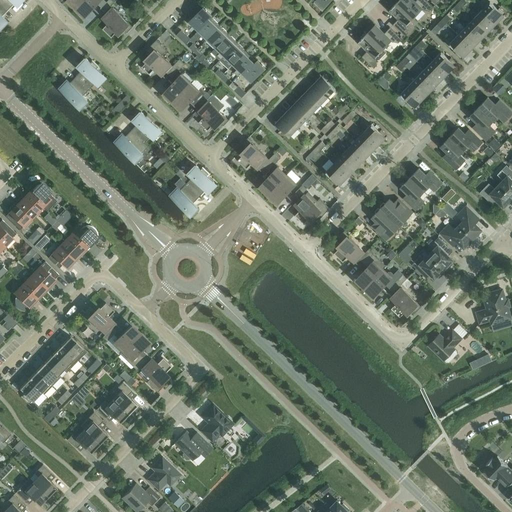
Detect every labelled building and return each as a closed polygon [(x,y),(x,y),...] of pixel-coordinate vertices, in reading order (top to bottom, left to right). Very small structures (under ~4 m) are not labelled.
[(0,0),(0,2),(7,10),(14,3),(14,4),(17,0),(0,0)] [(100,0),(83,0),(78,5),(87,14),(100,0)] [(114,3),(111,0),(108,0),(100,8),(105,13),(114,3)] [(413,17),(395,0),(394,0),(397,2),(389,10),(398,19),(393,25),(405,36),(408,33),(406,25),(413,17)] [(395,0),(413,17),(421,9),(429,11),(432,8),(424,0),(416,0),(415,2),(412,0),(395,0)] [(482,11),(495,24),(505,13),(500,7),(497,9),(490,2),(482,11)] [(462,7),(458,3),(453,8),(457,12),(462,7)] [(199,30),(211,17),(209,15),(211,14),(203,7),(189,21),(199,30)] [(127,33),(132,27),(113,8),(103,18),(108,23),(102,29),(111,37),(121,27),(127,33)] [(495,24),(482,11),(474,19),(487,32),(495,24)] [(447,14),(442,19),(446,23),(451,18),(447,14)] [(211,17),(199,30),(207,39),(220,26),(211,17)] [(446,23),(442,19),(437,24),(441,28),(446,23)] [(487,32),(474,19),(466,27),(479,40),(487,32)] [(364,31),(382,49),(390,41),(398,43),(401,39),(389,28),(384,33),(373,23),(365,31),(364,31)] [(220,26),(207,39),(216,47),(229,34),(220,26)] [(479,40),(466,27),(458,35),(471,48),(479,40)] [(186,44),(190,39),(181,30),(176,35),(186,44)] [(382,49),(364,31),(366,34),(358,42),(367,51),(362,56),(374,68),(377,65),(375,57),(382,49)] [(237,42),(229,34),(216,47),(220,52),(217,55),(221,59),(224,55),(237,42)] [(471,48),(458,35),(450,44),(457,51),(455,53),(461,59),(471,48)] [(157,39),(146,51),(151,56),(141,67),(150,75),(156,70),(161,74),(171,64),(162,56),(167,50),(156,40),(158,39),(157,39)] [(422,40),(417,45),(421,49),(426,44),(422,40)] [(246,51),(237,42),(224,55),(233,64),(246,51)] [(194,52),(197,49),(192,44),(189,48),(194,52)] [(421,49),(417,45),(412,50),(416,54),(420,57),(424,53),(421,49)] [(197,49),(194,52),(199,57),(203,54),(197,49)] [(246,51),(233,64),(238,68),(234,72),(238,76),(242,72),(254,59),(246,51)] [(441,52),(433,61),(446,74),(457,63),(451,58),(449,60),(441,52)] [(401,62),(405,66),(410,61),(406,57),(401,62)] [(76,76),(89,89),(96,83),(103,76),(96,69),(98,67),(92,61),(90,63),(85,58),(78,66),(82,70),(76,76)] [(171,78),(184,64),(179,59),(166,73),(171,78)] [(204,59),(201,63),(206,68),(209,64),(204,59)] [(254,59),(242,72),(251,81),(265,67),(258,60),(256,61),(254,59)] [(433,61),(425,69),(438,82),(446,74),(433,61)] [(405,66),(401,62),(396,67),(400,71),(405,66)] [(220,77),(223,74),(218,69),(215,73),(220,77)] [(438,82),(425,69),(417,77),(430,90),(438,82)] [(392,75),(387,71),(382,76),(387,80),(392,75)] [(174,99),(190,83),(181,74),(166,90),(174,99)] [(223,74),(220,77),(225,82),(228,79),(223,74)] [(324,74),(314,84),(328,97),(335,89),(328,82),(330,79),(324,74)] [(69,82),(62,90),(67,95),(66,96),(72,103),(74,101),(80,107),(87,100),(83,96),(89,89),(76,76),(70,83),(69,82)] [(430,90),(417,77),(409,85),(422,98),(430,90)] [(232,82),(228,86),(233,91),(237,87),(232,82)] [(199,91),(190,83),(174,99),(183,107),(192,98),(201,106),(210,96),(206,92),(202,88),(199,91)] [(314,84),(307,91),(320,105),(328,97),(314,84)] [(422,98),(409,85),(401,94),(408,101),(406,103),(412,109),(422,98)] [(247,89),(239,94),(247,105),(254,100),(247,89)] [(307,91),(299,100),(312,113),(320,105),(307,91)] [(120,102),(125,107),(133,99),(128,94),(120,102)] [(222,106),(225,109),(233,100),(229,97),(222,106)] [(479,107),(493,121),(498,116),(504,122),(511,113),(511,112),(499,100),(495,104),(487,97),(479,107)] [(299,100),(291,107),(305,120),(312,113),(299,100)] [(223,126),(229,120),(209,101),(199,111),(204,116),(198,122),(207,131),(217,120),(223,126)] [(120,102),(112,110),(117,115),(125,107),(120,102)] [(345,105),(341,109),(345,113),(349,109),(345,105)] [(291,107),(284,115),(297,128),(305,120),(291,107)] [(493,121),(479,107),(470,116),(477,123),(473,127),(486,140),(495,131),(488,125),(493,121)] [(341,109),(335,115),(340,119),(345,113),(341,109)] [(351,111),(347,116),(351,120),(356,115),(351,111)] [(131,130),(145,143),(151,136),(151,137),(159,129),(152,122),(154,120),(148,114),(146,116),(141,112),(133,119),(138,123),(131,130)] [(284,115),(274,125),(280,131),(282,129),(290,136),(297,128),(284,115)] [(347,116),(342,121),(346,125),(351,120),(347,116)] [(330,120),(326,125),(330,129),(334,124),(330,120)] [(371,124),(364,132),(377,145),(387,135),(381,129),(379,131),(371,124)] [(326,125),(320,130),(324,134),(330,129),(326,125)] [(336,126),(331,131),(336,135),(340,130),(336,126)] [(449,137),(463,150),(467,146),(473,152),(482,143),(470,131),(466,135),(458,128),(449,137)] [(125,136),(117,143),(122,148),(121,150),(128,157),(129,155),(135,161),(143,153),(142,153),(148,146),(145,143),(131,130),(125,136)] [(331,131),(327,136),(331,140),(336,135),(331,131)] [(364,132),(356,140),(370,153),(377,145),(364,132)] [(315,135),(310,140),(314,144),(319,139),(315,135)] [(463,150),(449,137),(440,146),(447,153),(443,157),(456,169),(465,160),(459,154),(463,150)] [(247,138),(242,144),(248,150),(237,160),(247,169),(252,163),(257,168),(267,157),(247,138)] [(310,140),(305,145),(309,149),(314,144),(310,140)] [(356,140),(349,147),(362,161),(370,153),(356,140)] [(321,142),(316,147),(320,151),(325,145),(321,142)] [(316,147),(312,152),(316,156),(320,151),(316,147)] [(349,147),(341,155),(355,168),(362,161),(349,147)] [(341,155),(333,163),(347,177),(355,168),(341,155)] [(333,163),(326,171),(333,179),(331,181),(337,186),(347,177),(333,163)] [(186,183),(200,196),(206,190),(214,183),(207,176),(209,174),(203,168),(201,170),(196,165),(188,173),(193,177),(186,183)] [(498,184),(511,197),(511,170),(506,165),(497,174),(503,180),(498,184)] [(464,176),(471,170),(467,166),(460,172),(464,176)] [(271,192),(287,174),(286,176),(277,168),(262,184),(271,192)] [(410,178),(423,191),(428,186),(434,191),(442,183),(432,173),(428,178),(419,168),(410,178)] [(287,174),(271,192),(279,200),(296,183),(287,174)] [(423,191),(410,178),(401,187),(410,196),(406,201),(415,210),(424,201),(418,196),(423,191)] [(57,201),(49,193),(49,190),(49,187),(48,184),(46,182),(43,181),(39,181),(36,182),(33,184),(35,185),(32,188),(31,186),(26,191),(42,206),(47,211),(57,201)] [(180,189),(173,197),(172,197),(178,202),(176,203),(183,210),(184,209),(190,214),(198,207),(193,203),(200,196),(186,183),(180,190),(180,189)] [(511,197),(498,184),(494,188),(488,183),(479,192),(491,203),(495,199),(503,207),(511,197)] [(306,189),(302,185),(292,195),(297,199),(306,189)] [(20,198),(15,202),(31,218),(42,206),(26,191),(22,195),(24,197),(21,199),(20,198)] [(459,206),(466,200),(456,191),(450,198),(459,206)] [(319,219),(330,208),(319,198),(317,201),(308,192),(295,205),(300,209),(295,215),(304,224),(314,214),(319,219)] [(380,208),(399,226),(412,212),(398,198),(393,203),(389,199),(380,208)] [(31,218),(15,202),(11,207),(13,209),(6,216),(19,229),(31,218)] [(459,225),(473,238),(474,236),(476,236),(478,235),(479,234),(479,232),(481,229),(475,223),(479,219),(466,206),(457,215),(463,221),(459,225)] [(399,226),(380,208),(372,217),(376,221),(371,226),(386,240),(399,226)] [(0,240),(4,245),(16,233),(2,220),(0,222),(0,240)] [(55,229),(60,224),(57,220),(51,226),(55,229)] [(36,223),(25,236),(31,241),(42,227),(36,223)] [(473,238),(459,225),(455,229),(453,228),(448,224),(439,233),(452,246),(457,241),(464,248),(466,245),(468,245),(470,244),(471,242),(471,241),(473,238)] [(79,226),(71,234),(87,249),(91,245),(90,243),(92,241),(94,242),(96,239),(97,236),(96,232),(94,229),(91,227),(88,226),(84,227),(81,229),(79,226)] [(343,232),(338,237),(344,243),(334,253),(343,262),(348,256),(353,261),(363,251),(343,232)] [(87,249),(71,234),(60,246),(76,261),(80,256),(78,255),(81,252),(83,254),(87,249)] [(429,255),(444,269),(445,267),(448,268),(452,264),(451,261),(453,260),(443,251),(447,246),(438,237),(430,246),(434,250),(429,255)] [(76,261),(60,246),(48,258),(59,268),(63,264),(67,267),(70,264),(71,265),(76,261)] [(368,249),(359,259),(355,262),(364,271),(358,277),(367,285),(386,266),(368,249)] [(444,269),(429,255),(424,260),(420,256),(412,265),(421,274),(425,269),(435,278),(436,277),(438,277),(442,273),(442,271),(444,269)] [(79,260),(84,266),(88,262),(84,256),(79,260)] [(33,273),(49,288),(53,284),(52,282),(55,279),(54,279),(58,275),(45,261),(33,273)] [(386,266),(367,285),(375,294),(391,278),(383,270),(386,266)] [(33,273),(22,285),(38,300),(42,296),(40,294),(43,292),(45,293),(49,288),(33,273)] [(402,274),(389,288),(393,293),(407,278),(402,274)] [(38,300),(22,285),(15,293),(17,295),(15,298),(15,301),(15,305),(17,308),(20,310),(24,310),(28,309),(31,307),(29,306),(32,303),(33,304),(38,300)] [(416,312),(421,307),(401,288),(392,298),(397,303),(391,309),(400,317),(410,307),(416,312)] [(507,307),(510,306),(508,300),(505,300),(503,292),(493,295),(492,292),(483,295),(487,309),(476,313),(480,323),(490,320),(491,324),(511,318),(507,307)] [(105,302),(95,313),(89,307),(84,313),(104,332),(113,322),(108,317),(114,311),(105,302)] [(7,314),(3,319),(12,328),(16,323),(7,314)] [(123,350),(138,334),(129,326),(114,342),(123,350)] [(102,337),(107,341),(116,331),(112,327),(102,337)] [(457,351),(454,349),(455,349),(453,347),(462,338),(452,329),(446,336),(447,337),(445,339),(439,334),(437,337),(434,337),(431,340),(431,343),(428,345),(446,362),(449,362),(457,354),(457,351)] [(138,334),(123,350),(119,354),(136,370),(150,357),(141,348),(147,343),(138,334)] [(70,336),(61,345),(74,357),(83,348),(70,336)] [(74,357),(61,345),(53,353),(66,366),(74,357)] [(66,366),(53,353),(44,362),(57,374),(66,366)] [(167,382),(161,377),(171,366),(162,358),(157,363),(152,359),(142,369),(151,377),(146,382),(157,392),(167,382)] [(44,362),(36,371),(52,386),(60,377),(57,374),(44,362)] [(96,368),(92,364),(87,369),(91,373),(96,368)] [(52,386),(36,371),(28,379),(41,392),(43,394),(52,386)] [(78,378),(82,382),(87,377),(83,373),(78,378)] [(82,382),(78,378),(73,383),(78,387),(82,382)] [(41,392),(28,379),(19,388),(24,393),(22,396),(29,403),(41,392)] [(113,399),(128,414),(137,405),(127,396),(132,391),(122,382),(118,387),(121,390),(113,399)] [(66,390),(61,395),(66,399),(71,394),(66,390)] [(66,399),(61,395),(57,400),(61,404),(66,399)] [(42,396),(35,401),(39,407),(47,402),(42,396)] [(128,414),(113,399),(108,404),(105,401),(96,409),(105,418),(110,413),(119,423),(128,414)] [(219,433),(221,435),(233,424),(231,422),(231,420),(228,417),(226,417),(213,404),(201,416),(209,423),(201,431),(212,441),(219,433)] [(53,409),(48,414),(52,418),(57,413),(53,409)] [(84,429),(99,444),(108,435),(98,426),(103,421),(93,412),(85,421),(88,424),(84,429)] [(0,440),(3,443),(11,434),(2,425),(0,426),(0,440)] [(99,444),(84,429),(75,438),(72,434),(67,439),(76,448),(81,443),(90,453),(99,444)] [(197,432),(192,437),(186,431),(175,443),(184,452),(182,454),(182,456),(186,460),(188,460),(190,458),(192,460),(199,452),(203,457),(212,447),(197,432)] [(256,445),(265,436),(261,432),(252,441),(256,445)] [(494,479),(496,477),(506,486),(506,487),(511,480),(511,467),(511,469),(507,466),(508,466),(497,456),(494,460),(492,458),(492,457),(486,464),(488,466),(484,469),(484,470),(485,471),(484,473),(491,480),(492,478),(494,480),(494,479)] [(159,490),(166,482),(170,485),(180,475),(162,457),(151,467),(155,472),(148,479),(159,490)] [(33,481),(48,496),(57,487),(47,478),(52,473),(42,464),(34,473),(37,476),(33,481)] [(16,492),(25,500),(30,496),(39,505),(48,496),(33,481),(29,478),(16,492)] [(146,501),(151,506),(160,497),(149,486),(144,491),(136,483),(122,498),(136,511),(146,501)] [(176,490),(169,497),(177,504),(183,498),(176,490)] [(8,507),(3,511),(21,511),(18,508),(22,504),(13,495),(5,503),(8,507)] [(299,511),(348,511),(349,510),(343,503),(341,505),(337,500),(325,511),(319,511),(318,510),(316,511),(311,511),(302,503),(296,508),(299,511)]
